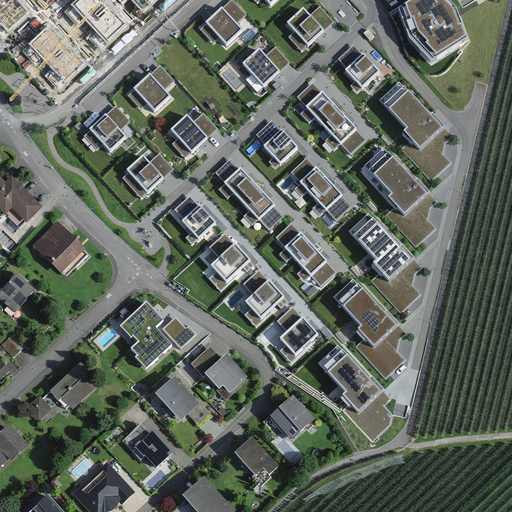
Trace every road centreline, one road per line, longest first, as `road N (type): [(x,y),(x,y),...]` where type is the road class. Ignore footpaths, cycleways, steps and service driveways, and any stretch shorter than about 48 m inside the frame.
road 1 (track): [(510,0),(413,416),(403,436),(309,478),(272,511)]
road 2 (residential): [(404,398),(467,143),(399,60),(377,11)]
road 3 (residential): [(141,274),(257,354),(269,385),(142,511)]
road 4 (residential): [(175,197),(377,11)]
road 5 (residential): [(1,112),(57,190),(141,274)]
road 6 (residential): [(0,403),(141,274)]
road 7 (residential): [(201,0),(87,106)]
road 8 (secondary): [(0,409),(70,511)]
